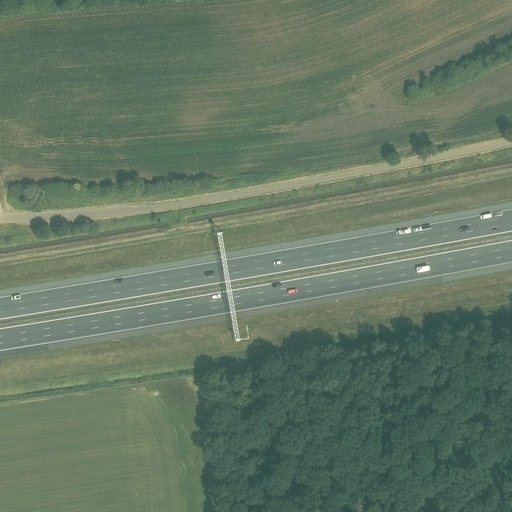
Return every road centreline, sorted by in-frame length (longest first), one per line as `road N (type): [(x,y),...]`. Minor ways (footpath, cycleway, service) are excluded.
road 1 (motorway): [(0,339),(511,251)]
road 2 (motorway): [(511,220),(0,307)]
road 3 (unclassified): [(0,209),(113,209),(237,194),(511,142)]
